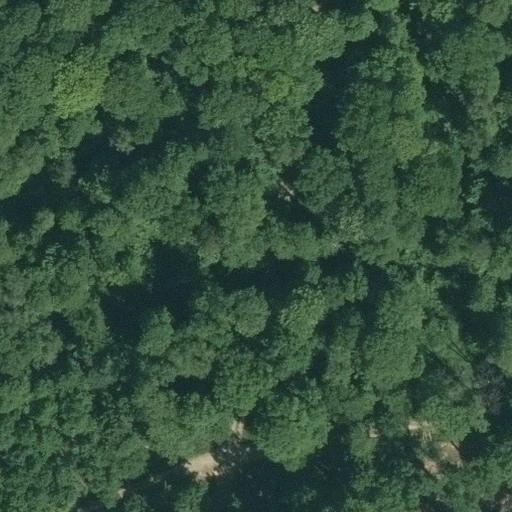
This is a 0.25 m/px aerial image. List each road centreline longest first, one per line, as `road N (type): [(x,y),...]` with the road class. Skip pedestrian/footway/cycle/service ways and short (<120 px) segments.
road 1 (track): [(229,458),(323,0)]
road 2 (track): [(511,406),(229,458),(88,511)]
